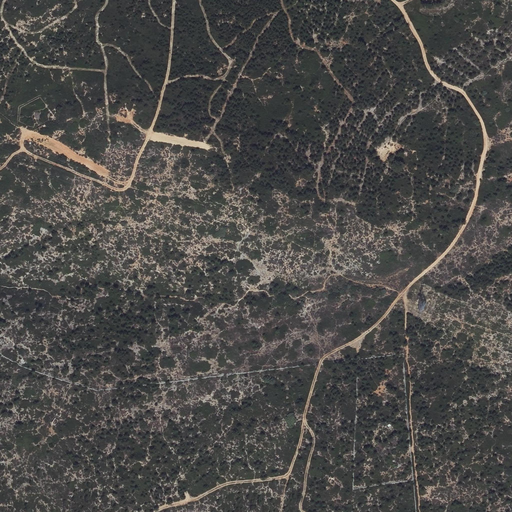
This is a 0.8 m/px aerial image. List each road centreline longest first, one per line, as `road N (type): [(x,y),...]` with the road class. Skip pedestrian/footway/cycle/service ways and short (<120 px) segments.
road 1 (track): [(281,511),(334,315),(331,260),(302,209),(314,133),(305,55),(283,0)]
road 2 (track): [(174,0),(159,109),(127,185),(118,189),(25,150),(0,168)]
road 3 (track): [(511,98),(504,128),(486,140),(474,204),(455,242),(376,324),(325,355)]
road 4 (track): [(486,140),(461,91),(438,80),(395,0)]
